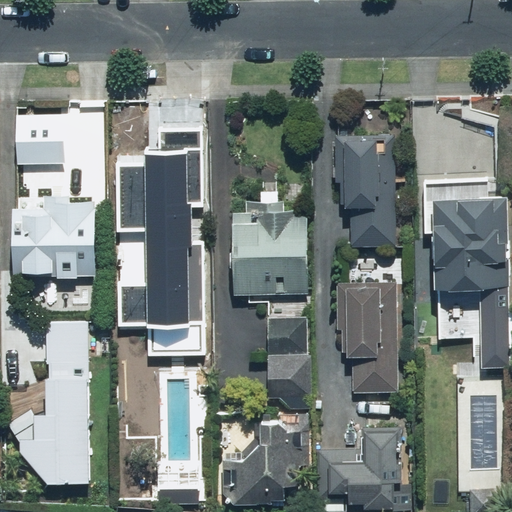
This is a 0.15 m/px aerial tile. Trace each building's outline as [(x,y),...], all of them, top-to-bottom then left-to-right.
[(121,286),(122,325),(147,324),(148,354),(203,353),(201,243),(194,243),(193,208),(203,208),(202,130),(161,130),(161,152),(144,153),(145,170),(118,171),(119,230),(148,230),(149,285),(121,286)] [(394,247),(395,136),(395,135),(332,134),(331,211),(348,211),(348,247),(394,247)] [(103,164),(77,163),(76,199),(102,199),(103,164)] [(453,314),(462,314),(473,314),(473,291),(491,291),(491,320),(508,320),(509,200),(458,199),(458,188),(435,187),(434,201),(424,201),(424,207),(423,304),(423,309),(438,310),(439,292),(453,292),(453,314)] [(244,212),(228,212),(226,299),(309,297),(307,211),(307,208),(283,209),(283,191),(259,191),(259,200),(244,200),(244,212)] [(93,275),(94,205),(66,205),(66,195),(34,194),(34,209),(7,209),(6,277),(78,278),(78,275),(93,275)] [(395,318),(397,281),(335,279),(333,341),(340,341),(340,356),(353,356),(352,391),(372,392),(371,400),(381,400),(382,390),(398,391),(400,318),(395,318)] [(306,354),(307,316),(265,315),(264,354),(266,354),(265,394),(309,395),(310,355),(306,354)] [(86,483),(87,321),(85,322),(48,321),(48,363),(68,363),(67,380),(43,380),(41,416),(31,415),(31,440),(16,440),(15,453),(46,483),(86,483)] [(230,505),(270,507),(270,500),(285,500),(285,489),(297,490),(298,451),(309,452),(311,412),(265,410),(264,420),(254,420),(253,448),(242,461),(227,460),(226,469),(233,470),(233,483),(221,483),(221,493),(230,505)] [(397,484),(399,426),(361,425),(360,450),(314,448),(311,497),(322,497),(322,510),(341,511),(373,511),(374,510),(392,511),(393,483),(397,484)]
